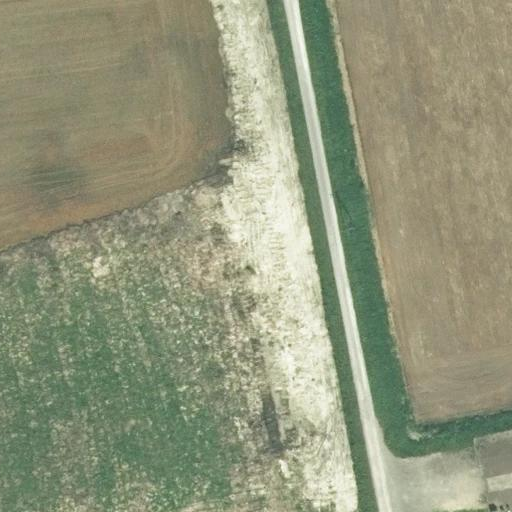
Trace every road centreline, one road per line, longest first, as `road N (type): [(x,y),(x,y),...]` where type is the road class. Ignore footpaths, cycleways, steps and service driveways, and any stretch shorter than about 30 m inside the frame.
road 1 (track): [(291,0),(386,511)]
road 2 (track): [(385,507),(511,477)]
